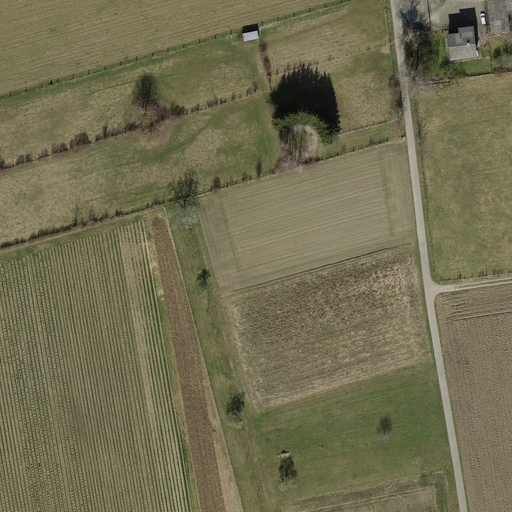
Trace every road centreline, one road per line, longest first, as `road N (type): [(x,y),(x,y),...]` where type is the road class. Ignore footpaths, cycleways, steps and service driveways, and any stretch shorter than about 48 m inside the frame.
road 1 (unclassified): [(393,0),(464,511)]
road 2 (track): [(273,511),(193,202)]
